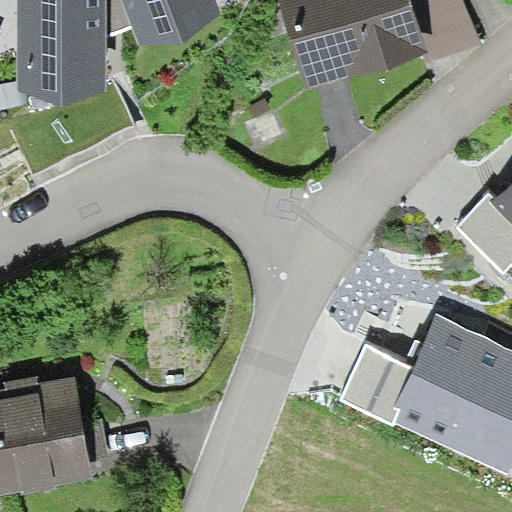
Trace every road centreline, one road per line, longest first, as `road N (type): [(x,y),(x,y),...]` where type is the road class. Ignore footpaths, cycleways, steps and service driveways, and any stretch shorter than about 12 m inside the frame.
road 1 (residential): [(0,252),(174,176),(239,195),(313,259)]
road 2 (residential): [(313,259),(375,190),(511,72)]
road 3 (residential): [(215,511),(281,320),(313,259)]
